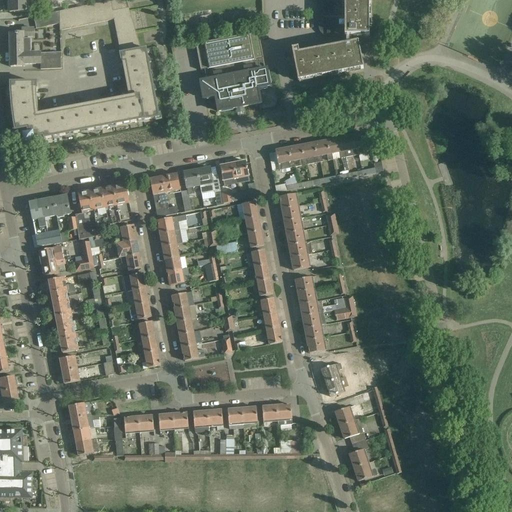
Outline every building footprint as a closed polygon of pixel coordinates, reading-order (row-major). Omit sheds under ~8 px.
[(9,0),(10,13),(20,13),(28,13),(28,12),(27,0),(9,0)] [(298,48),(292,49),(295,66),(298,81),(313,79),(345,73),(350,72),(363,69),(358,42),(357,42),(357,36),(369,36),(369,25),(369,0),(344,0),(345,26),(323,26),(318,26),(318,27),(319,30),(320,32),(321,34),(323,35),(325,36),(327,36),(345,36),(345,44),(343,45),(312,51),(311,51),(299,53),(298,48)] [(109,2),(94,5),(82,7),(59,12),(60,24),(60,31),(114,20),(122,60),(125,60),(132,97),(139,96),(139,98),(40,117),(42,126),(38,127),(36,112),(34,98),(34,89),(37,89),(37,83),(11,84),(11,94),(14,94),(14,99),(11,99),(12,110),(15,109),(16,114),(13,115),(15,125),(17,125),(18,130),(15,130),(16,131),(22,130),(25,145),(35,143),(34,138),(44,137),(44,139),(53,138),(53,135),(58,134),(58,137),(68,135),(67,133),(72,132),(73,134),(82,132),(81,130),(86,129),(87,131),(96,130),(96,127),(101,126),(101,129),(110,127),(110,124),(115,123),(115,126),(124,124),(124,122),(129,121),(129,123),(138,122),(138,119),(143,118),(144,121),(155,118),(155,117),(156,114),(158,114),(154,92),(151,92),(150,87),(153,87),(151,77),(149,78),(148,73),(150,72),(149,63),(146,64),(145,59),(148,58),(146,49),(141,50),(135,32),(129,11),(129,8),(113,12),(111,1),(109,2)] [(48,27),(60,24),(59,12),(34,17),(36,29),(48,27)] [(31,52),(31,39),(28,39),(28,38),(34,37),(34,29),(22,30),(18,30),(19,34),(11,34),(10,34),(10,35),(11,66),(10,66),(10,67),(12,67),(23,67),(24,67),(24,65),(41,65),(41,70),(61,69),(61,58),(61,53),(41,54),(31,54),(31,52)] [(204,99),(216,97),(219,112),(261,104),(258,89),(270,87),(266,70),(252,73),(250,62),(263,59),(258,34),(196,46),(200,71),(213,69),(215,80),(201,83),(204,99)] [(352,136),(356,156),(359,155),(360,162),(368,160),(367,154),(371,153),(370,147),(368,147),(365,134),(352,136)] [(339,139),(343,158),(356,156),(352,136),(339,139)] [(343,158),(339,139),(327,141),(330,161),(333,161),(331,154),(339,153),(340,159),(343,158)] [(330,161),(327,141),(314,144),(318,163),(322,162),(321,156),(326,155),(327,162),(330,161)] [(318,163),(314,144),(301,146),(305,166),(307,166),(314,164),(318,163)] [(305,166),(301,146),(288,149),(292,168),(305,166)] [(292,168),(288,149),(275,151),(278,164),(276,165),(277,171),(292,168)] [(233,164),(236,184),(250,181),(246,162),(233,164)] [(374,169),(359,172),(360,177),(383,172),(382,167),(381,162),(373,164),(374,167),(374,169)] [(224,186),(236,184),(233,164),(220,167),(224,186)] [(201,194),(208,193),(214,191),(217,207),(223,206),(223,205),(223,204),(221,194),(221,192),(219,183),(213,184),(210,169),(197,171),(200,187),(201,194)] [(200,187),(197,171),(184,174),(187,191),(181,192),(182,198),(185,213),(192,211),(189,196),(194,195),(192,188),(200,187)] [(181,191),(178,175),(163,178),(166,194),(181,191)] [(166,194),(163,178),(150,180),(157,218),(170,216),(168,209),(166,194)] [(353,184),(370,257),(386,253),(369,180),(353,184)] [(276,193),(296,189),(295,183),(275,187),(276,193)] [(113,187),(120,224),(132,221),(125,185),(113,187)] [(105,209),(108,226),(120,224),(113,187),(101,189),(105,209)] [(93,212),(105,209),(101,189),(90,192),(93,212)] [(255,190),(238,194),(240,201),(256,198),(255,190)] [(95,219),(93,212),(90,192),(78,194),(82,214),(75,215),(76,218),(75,218),(80,240),(89,239),(88,235),(90,234),(89,232),(92,232),(91,229),(96,228),(95,219)] [(240,201),(238,194),(232,195),(232,192),(222,194),(221,192),(223,205),(223,204),(240,201)] [(280,198),(282,210),(296,208),(294,195),(280,198)] [(53,199),(57,217),(70,215),(67,196),(53,199)] [(57,217),(53,199),(39,202),(40,209),(43,209),(45,219),(49,219),(49,218),(56,217),(57,217)] [(36,236),(48,233),(45,219),(43,209),(40,209),(39,202),(30,203),(36,236)] [(245,220),(258,217),(255,203),(242,205),(245,220)] [(178,214),(176,207),(168,209),(170,216),(178,214)] [(299,220),(296,208),(282,210),(284,222),(299,220)] [(160,234),(174,232),(180,231),(178,223),(187,221),(186,216),(158,221),(160,234)] [(248,234),(261,232),(258,217),(245,220),(248,234)] [(79,240),(80,240),(75,218),(68,219),(70,231),(77,230),(79,240)] [(95,219),(96,228),(105,226),(104,218),(95,219)] [(287,234),(301,232),(299,220),(284,222),(287,234)] [(124,243),(136,241),(133,226),(121,228),(124,243)] [(48,233),(36,236),(38,248),(62,244),(60,234),(59,231),(48,233)] [(180,231),(174,232),(160,234),(163,247),(176,245),(183,244),(180,231)] [(261,232),(248,234),(251,249),(263,247),(261,232)] [(289,247),(303,244),(301,232),(287,234),(289,247)] [(60,234),(62,244),(68,242),(66,233),(60,234)] [(119,259),(120,258),(139,255),(136,241),(124,243),(118,244),(116,244),(119,259)] [(82,244),(85,256),(92,255),(91,249),(89,242),(82,244)] [(238,253),(236,243),(216,247),(219,257),(238,253)] [(303,244),(289,247),(291,259),(306,256),(312,255),(310,243),(303,244)] [(176,245),(163,247),(165,260),(179,257),(176,245)] [(99,247),(91,249),(92,255),(94,267),(98,266),(98,263),(97,256),(96,255),(101,255),(99,247)] [(41,265),(63,260),(64,260),(61,248),(39,252),(41,265)] [(254,268),(267,266),(264,251),(252,253),(254,268)] [(92,255),(85,256),(85,260),(75,262),(76,271),(94,267),(92,255)] [(142,270),(139,255),(120,258),(122,264),(127,263),(129,272),(142,270)] [(308,268),(306,256),(291,259),(294,271),(308,268)] [(179,257),(165,260),(168,273),(180,271),(181,271),(179,257)] [(210,265),(215,264),(214,257),(209,258),(209,260),(197,262),(198,267),(210,265)] [(63,260),(41,265),(44,277),(65,273),(63,260)] [(409,335),(391,261),(373,266),(391,339),(409,335)] [(267,266),(254,268),(257,283),(270,280),(267,266)] [(189,283),(187,270),(181,271),(180,271),(168,273),(170,286),(189,283)] [(78,276),(79,282),(91,279),(96,278),(95,273),(90,274),(78,276)] [(130,277),(133,291),(145,289),(143,274),(130,277)] [(49,282),(56,318),(72,315),(79,313),(77,303),(83,302),(81,294),(76,295),(74,284),(66,286),(65,278),(49,282)] [(298,293),(313,290),(311,278),(295,281),(298,293)] [(270,280),(257,283),(260,297),(273,295),(270,280)] [(133,291),(136,306),(148,304),(145,289),(143,289),(133,291)] [(298,293),(300,305),(315,302),(313,290),(298,293)] [(172,297),(175,310),(188,307),(194,306),(192,293),(172,297)] [(302,317),(334,311),(350,308),(349,303),(348,298),(344,299),(345,303),(322,308),(321,301),(315,302),(300,305),(302,317)] [(261,301),(264,316),(276,314),(273,299),(261,301)] [(148,304),(136,306),(138,321),(151,318),(148,304)] [(229,317),(232,317),(234,317),(232,310),(236,309),(235,304),(232,305),(227,306),(229,317)] [(190,320),(197,319),(194,306),(188,307),(175,310),(177,323),(190,320)] [(350,308),(334,311),(335,316),(336,322),(352,318),(351,313),(350,308)] [(334,311),(302,317),(305,330),(320,327),(326,326),(324,318),(335,316),(334,311)] [(276,314),(264,316),(267,330),(279,328),(276,314)] [(56,318),(63,354),(79,351),(72,315),(56,318)] [(177,323),(180,336),(193,333),(190,320),(177,323)] [(140,325),(142,339),(155,337),(152,322),(140,325)] [(320,327),(305,330),(307,342),(322,339),(320,327)] [(279,328),(267,330),(270,345),(282,343),(279,328)] [(193,333),(180,336),(182,349),(195,346),(202,345),(200,332),(193,333)] [(0,336),(0,374),(9,372),(2,336),(0,336)] [(142,339),(145,354),(157,351),(155,337),(142,339)] [(325,351),(322,339),(307,342),(309,354),(325,351)] [(215,348),(223,347),(224,354),(225,354),(227,354),(231,353),(232,353),(230,340),(222,341),(214,343),(215,348)] [(203,351),(196,352),(195,346),(182,349),(185,362),(204,358),(203,351)] [(160,366),(157,351),(145,354),(148,369),(160,366)] [(361,353),(357,354),(359,362),(363,361),(367,359),(365,352),(361,353)] [(60,360),(62,372),(77,369),(75,357),(60,360)] [(398,360),(405,388),(419,385),(411,357),(398,360)] [(112,362),(106,363),(103,364),(106,377),(115,375),(112,362)] [(321,370),(326,384),(339,380),(336,372),(342,370),(340,364),(321,370)] [(80,382),(77,369),(62,372),(65,385),(80,382)] [(0,379),(0,384),(2,392),(16,389),(14,377),(0,379)] [(345,378),(339,380),(326,384),(330,398),(343,393),(342,389),(348,387),(345,378)] [(16,389),(2,392),(0,392),(0,398),(3,398),(4,405),(19,402),(16,389)] [(432,429),(425,401),(409,405),(416,433),(432,429)] [(69,407),(71,420),(92,416),(89,403),(69,407)] [(291,405),(277,407),(278,420),(278,426),(292,425),(291,405)] [(264,422),(278,420),(277,407),(262,408),(264,422)] [(242,409),(243,424),(258,422),(256,408),(242,409)] [(335,413),(340,426),(353,422),(348,408),(335,413)] [(243,424),(242,409),(228,411),(230,431),(233,431),(233,430),(244,429),(243,424)] [(209,426),(223,425),(222,411),(208,412),(209,426)] [(209,426),(208,412),(193,413),(195,433),(209,432),(209,431),(209,426)] [(173,415),(174,429),(188,428),(187,414),(173,415)] [(160,430),(174,429),(173,415),(159,416),(160,430)] [(71,420),(74,432),(88,429),(94,428),(93,421),(99,420),(99,416),(92,416),(71,420)] [(139,418),(140,432),(154,430),(153,417),(139,418)] [(131,432),(140,432),(139,418),(124,419),(125,433),(131,432)] [(340,426),(344,440),(350,438),(352,446),(366,441),(359,420),(353,422),(340,426)] [(91,441),(88,429),(74,432),(76,444),(91,441)] [(22,438),(22,431),(0,432),(0,498),(4,499),(11,499),(32,499),(32,492),(37,492),(37,482),(32,482),(32,475),(21,475),(21,464),(23,463),(22,448),(27,447),(27,437),(22,438)] [(238,455),(239,455),(239,449),(234,449),(234,437),(229,437),(226,436),(226,440),(226,449),(226,456),(227,456),(238,455)] [(96,440),(91,441),(76,444),(79,456),(98,453),(96,440)] [(318,449),(315,440),(309,442),(312,451),(318,449)] [(308,455),(308,454),(305,441),(292,442),(292,441),(280,441),(280,449),(281,455),(284,455),(289,455),(297,455),(303,455),(308,455)] [(349,455),(354,468),(367,464),(362,451),(368,449),(366,441),(352,446),(355,453),(349,455)] [(158,447),(158,445),(149,445),(149,457),(154,457),(158,456),(158,447)] [(420,450),(427,478),(442,474),(435,447),(420,450)] [(367,464),(354,468),(358,482),(371,478),(378,476),(376,469),(369,472),(367,464)] [(393,474),(393,473),(391,468),(383,470),(384,475),(385,477),(393,474)] [(80,482),(80,500),(109,501),(109,498),(116,499),(116,496),(122,496),(122,499),(123,499),(123,496),(129,496),(129,500),(137,500),(137,497),(143,497),(143,500),(149,501),(149,504),(156,504),(157,501),(163,501),(163,504),(164,501),(170,502),(170,505),(177,505),(177,502),(184,502),(184,499),(190,500),(190,503),(191,503),(191,500),(197,500),(197,503),(205,504),(205,502),(213,502),(213,504),(227,505),(227,508),(234,508),(234,505),(241,505),(241,508),(241,509),(241,506),(248,506),(248,509),(255,509),(255,506),(262,507),(262,504),(268,504),(268,507),(269,507),(269,504),(275,504),(275,507),(283,508),(283,505),(289,505),(288,508),(295,508),(295,511),(305,511),(324,511),(325,495),(297,494),(297,486),(255,484),(255,487),(229,486),(229,483),(177,480),(177,483),(151,482),(151,479),(109,476),(109,483),(80,482)] [(368,511),(395,511),(396,497),(369,496),(368,511)] [(420,511),(447,511),(448,499),(421,499),(420,511)]
